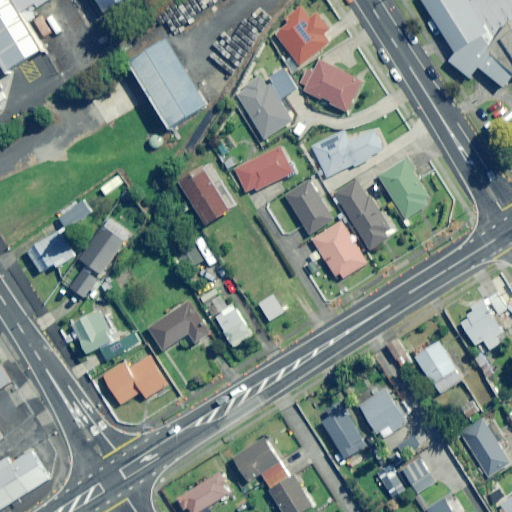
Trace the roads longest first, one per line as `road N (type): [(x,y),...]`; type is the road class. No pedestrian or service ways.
road 1 (primary): [(113,479),(511,231)]
road 2 (secondary): [(511,231),(367,0)]
road 3 (residential): [(0,299),(113,479)]
